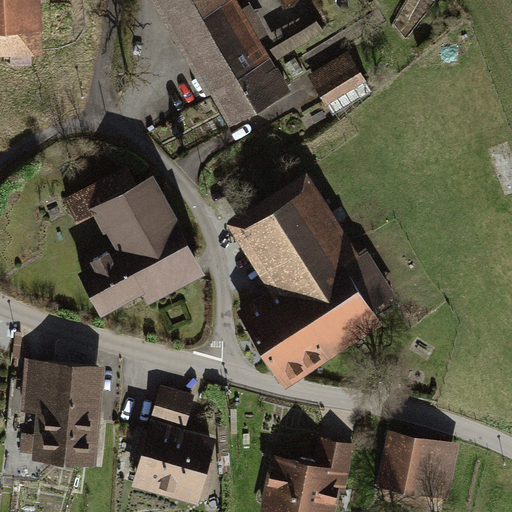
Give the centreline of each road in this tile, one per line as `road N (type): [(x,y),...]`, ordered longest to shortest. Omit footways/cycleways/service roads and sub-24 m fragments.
road 1 (residential): [(511,452),(490,439),(221,369)]
road 2 (residential): [(221,369),(222,285),(207,220),(106,107)]
road 3 (residential): [(221,369),(0,305)]
road 4 (residential): [(106,107),(0,165)]
